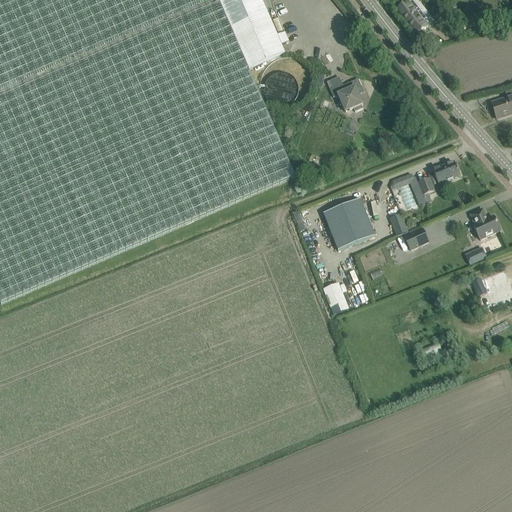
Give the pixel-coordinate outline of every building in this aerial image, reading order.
[(278,37),(261,0),(0,0),(0,303),(1,305),(295,178),(249,71),(286,55),(282,46),(289,43),(285,34),(278,37)] [(427,20),(422,13),(417,16),(407,3),(397,10),(417,36),(425,30),(427,28),(423,23),(427,20)] [(475,27),(472,13),(452,18),(455,32),(475,27)] [(319,76),(317,86),(324,87),(326,77),(319,76)] [(363,106),(356,90),(362,88),(358,80),(343,87),(339,78),(327,83),(334,99),(339,97),(342,106),(342,108),(343,110),(345,111),(346,113),(354,110),(355,113),(363,110),(361,106),(363,106)] [(511,115),(511,98),(492,105),(497,120),(511,115)] [(460,177),(454,163),(433,172),(439,186),(460,177)] [(435,192),(429,179),(418,184),(423,197),(435,192)] [(338,253),(376,238),(361,201),(324,215),(338,253)] [(501,232),(494,218),(488,221),(483,211),(471,216),(475,226),(474,227),(480,242),(501,232)] [(406,233),(399,215),(389,219),(396,237),(406,233)] [(423,232),(405,241),(410,253),(429,245),(423,232)] [(478,264),(473,253),(465,256),(470,267),(478,264)] [(511,287),(511,266),(502,271),(510,288),(511,287)] [(478,299),(487,295),(481,281),(471,284),(478,299)] [(336,284),(320,290),(331,317),(346,310),(336,284)]
